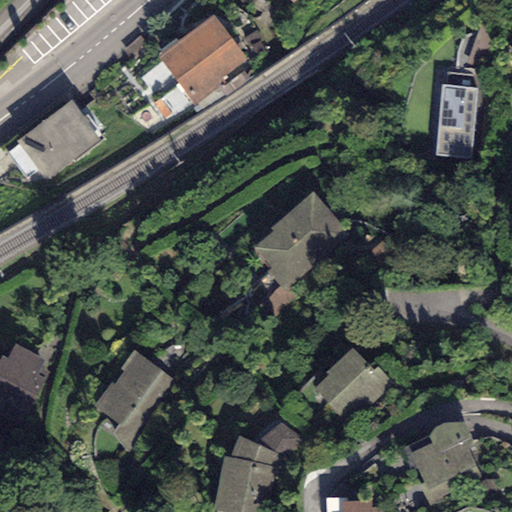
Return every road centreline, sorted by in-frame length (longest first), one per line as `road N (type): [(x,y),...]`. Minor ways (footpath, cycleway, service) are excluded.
road 1 (secondary): [(0,119),(147,0)]
road 2 (residential): [(313,511),(317,494),(370,450),(437,418)]
road 3 (residential): [(511,336),(461,315),(389,304)]
